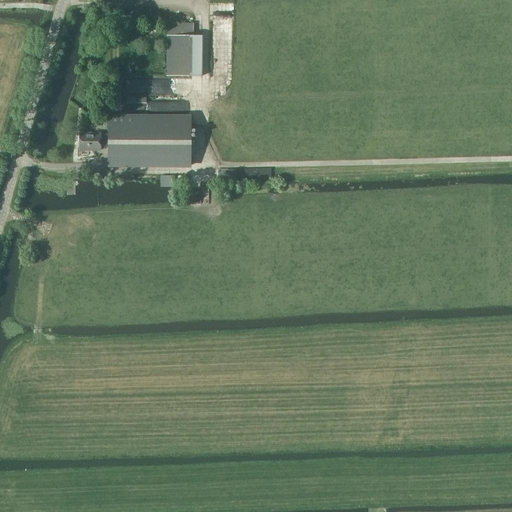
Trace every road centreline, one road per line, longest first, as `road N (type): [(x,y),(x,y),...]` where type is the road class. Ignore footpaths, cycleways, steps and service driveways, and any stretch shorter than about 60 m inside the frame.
road 1 (track): [(511,158),(218,163),(204,150),(204,0)]
road 2 (unclassified): [(0,224),(62,0)]
